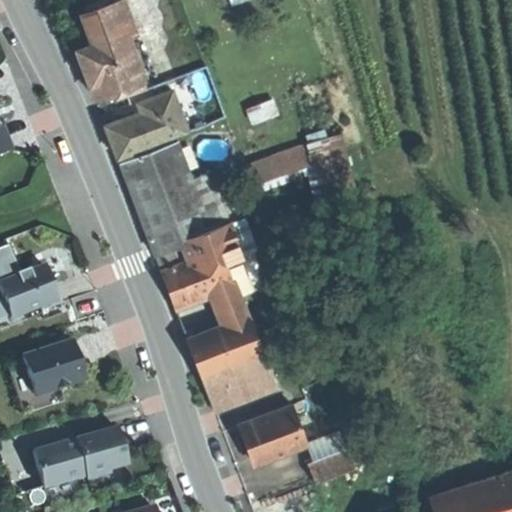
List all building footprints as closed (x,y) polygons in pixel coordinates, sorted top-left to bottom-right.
[(122,0),(110,0),(81,11),(92,42),(125,30),(126,32),(133,29),(122,0)] [(92,42),(77,48),(87,75),(95,97),(113,90),(116,97),(146,85),(126,32),(125,30),(92,42)] [(136,112),(105,124),(112,140),(117,156),(180,132),(174,116),(180,114),(171,89),(133,103),(136,112)] [(174,116),(180,132),(186,130),(180,114),(174,116)] [(1,124),(0,124),(0,152),(10,149),(4,132),(1,124)] [(341,131),(298,144),(302,160),(316,209),(361,196),(341,131)] [(176,140),(119,161),(141,219),(199,196),(191,177),(176,140)] [(298,144),(241,161),(249,182),(259,179),(257,174),(302,160),(298,144)] [(199,196),(205,211),(223,203),(209,169),(191,177),(199,196)] [(141,219),(157,258),(176,251),(185,248),(182,242),(212,230),(205,211),(199,196),(141,219)] [(223,203),(205,211),(212,230),(230,223),(223,203)] [(230,223),(212,230),(220,247),(225,262),(242,255),(230,223)] [(185,248),(189,259),(220,247),(212,230),(182,242),(185,248)] [(176,251),(157,258),(166,282),(174,302),(211,287),(232,279),(225,262),(220,247),(189,259),(192,266),(183,269),(176,251)] [(43,264),(28,270),(30,274),(44,268),(43,264)] [(16,275),(0,281),(0,291),(10,317),(38,305),(40,310),(41,310),(60,302),(55,289),(52,283),(50,284),(44,268),(30,274),(28,270),(27,268),(15,272),(16,275)] [(250,318),(251,321),(265,315),(249,273),(232,279),(248,319),(250,318)] [(232,279),(211,287),(227,327),(248,319),(232,279)] [(0,328),(41,312),(41,310),(40,310),(38,305),(10,317),(0,291),(0,328)] [(456,302),(444,306),(482,449),(483,452),(496,447),(456,302)] [(443,303),(380,322),(423,466),(482,449),(444,306),(443,303)] [(227,327),(189,342),(202,375),(211,372),(263,352),(251,321),(250,318),(248,319),(227,327)] [(21,356),(34,393),(83,377),(78,363),(71,340),(21,356)] [(265,354),(212,373),(225,407),(278,387),(265,354)] [(212,373),(203,377),(216,411),(225,407),(212,373)] [(292,404),(238,425),(246,444),(252,460),(282,448),(283,453),(306,444),(307,443),(292,404)] [(95,432),(75,438),(86,473),(87,477),(109,470),(108,466),(127,461),(116,426),(95,432)] [(307,443),(306,444),(311,459),(346,445),(340,431),(307,443)] [(57,444),(34,451),(44,485),(86,473),(75,438),(57,444)] [(347,448),(308,463),(316,482),(354,467),(347,448)] [(511,511),(511,475),(491,481),(499,511),(511,511)] [(490,478),(430,493),(435,511),(499,511),(491,481),(490,478)] [(314,480),(251,504),(254,511),(318,511),(325,510),(314,480)]
